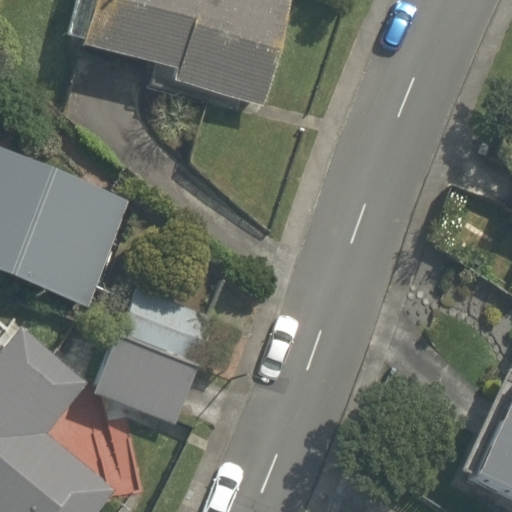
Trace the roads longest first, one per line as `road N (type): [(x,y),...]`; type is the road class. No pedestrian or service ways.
road 1 (residential): [(249,511),(452,0)]
road 2 (unknown): [(278,439),(388,511)]
